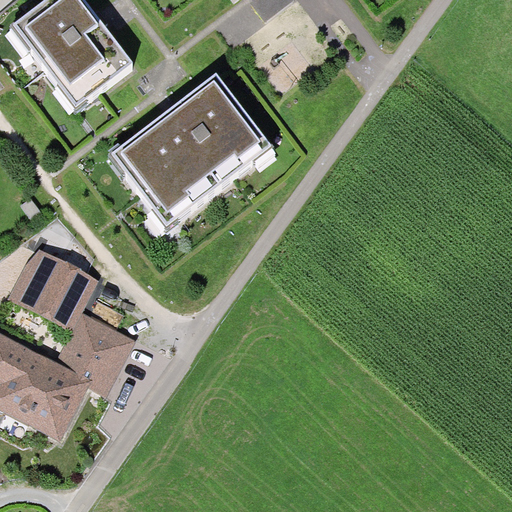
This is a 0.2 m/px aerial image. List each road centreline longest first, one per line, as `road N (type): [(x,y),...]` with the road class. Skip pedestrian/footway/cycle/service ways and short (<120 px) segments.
road 1 (track): [(442,0),(191,344)]
road 2 (track): [(0,123),(130,291),(191,344)]
road 3 (residential): [(76,511),(191,344)]
